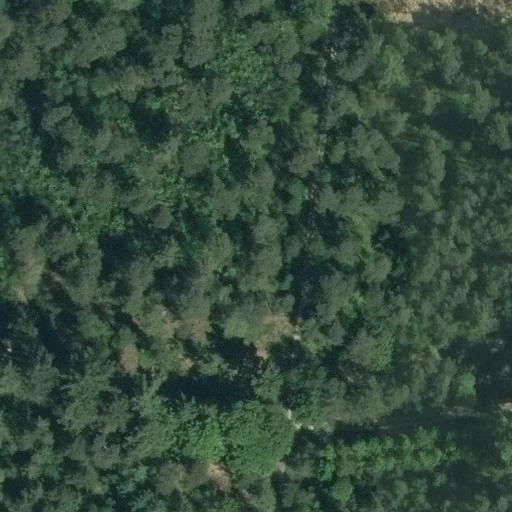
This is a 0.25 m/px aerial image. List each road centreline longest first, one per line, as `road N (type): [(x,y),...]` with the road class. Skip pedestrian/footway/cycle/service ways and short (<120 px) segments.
road 1 (track): [(339,0),(283,432),(0,364)]
road 2 (track): [(272,511),(283,432),(511,410)]
